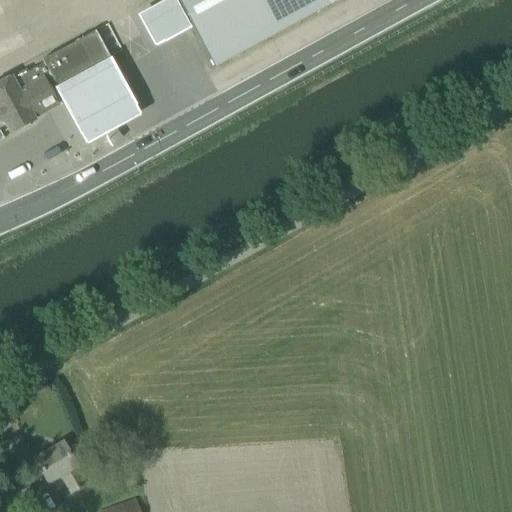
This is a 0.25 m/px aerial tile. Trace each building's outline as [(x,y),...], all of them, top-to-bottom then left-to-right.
[(177,0),(214,67),(329,5),(338,0),(177,0)] [(11,78),(0,83),(0,121),(0,122),(3,120),(11,133),(34,121),(31,116),(55,102),(48,88),(55,85),(56,88),(109,59),(94,32),(42,60),(44,63),(28,72),(35,84),(19,93),(11,78)] [(106,67),(49,98),(81,154),(137,123),(106,67)] [(33,460),(47,484),(61,477),(69,493),(86,484),(62,443),(33,460)] [(96,511),(140,511),(137,499),(96,511)]
